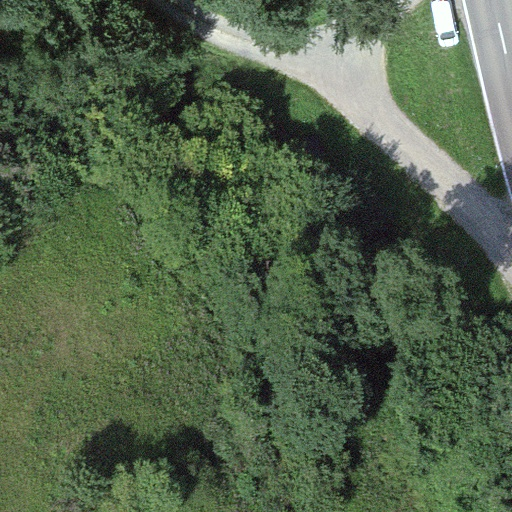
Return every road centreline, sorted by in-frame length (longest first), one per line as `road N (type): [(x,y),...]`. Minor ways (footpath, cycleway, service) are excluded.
road 1 (track): [(511,232),(443,172),(293,72),(178,28),(150,0)]
road 2 (track): [(405,0),(293,72)]
